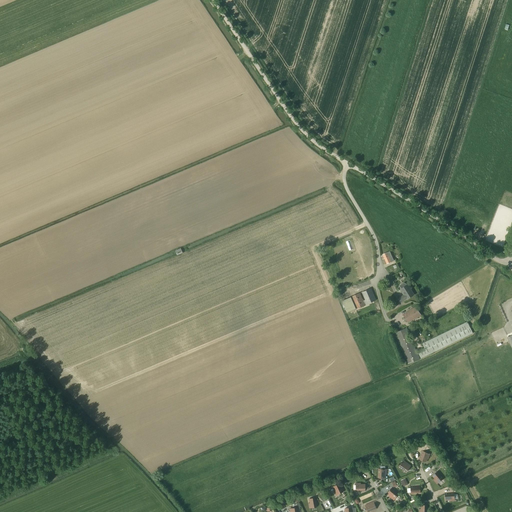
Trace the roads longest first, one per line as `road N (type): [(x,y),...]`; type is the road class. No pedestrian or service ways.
road 1 (unclassified): [(347,165),(297,128),(211,0)]
road 2 (unclassified): [(507,261),(347,165)]
road 3 (unclassified): [(386,318),(377,245),(346,189),(347,165)]
